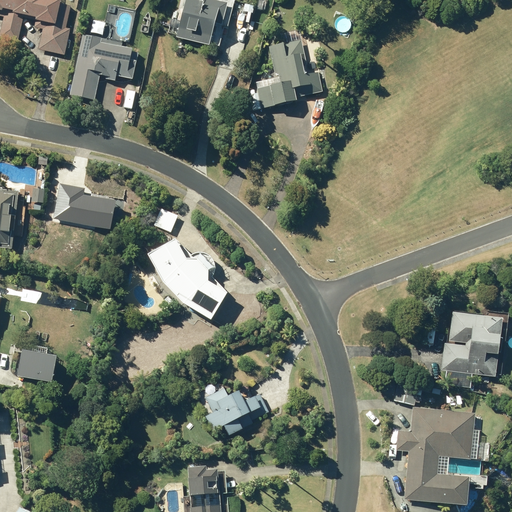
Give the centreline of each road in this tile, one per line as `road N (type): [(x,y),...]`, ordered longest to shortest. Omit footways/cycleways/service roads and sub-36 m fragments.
road 1 (residential): [(309,300),(271,246),(223,199),(130,152),(0,122)]
road 2 (residential): [(343,511),(346,426),(309,300)]
road 3 (residential): [(309,300),(511,228)]
